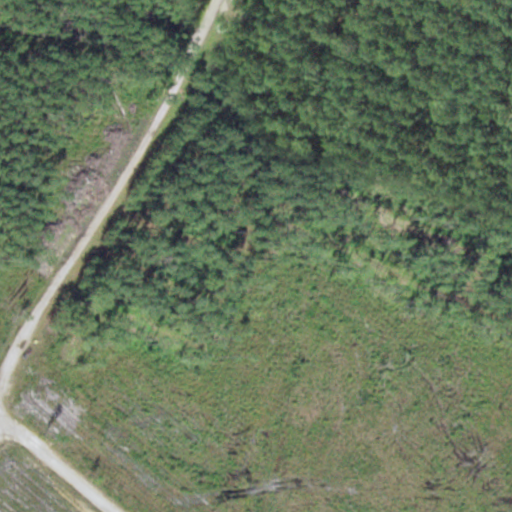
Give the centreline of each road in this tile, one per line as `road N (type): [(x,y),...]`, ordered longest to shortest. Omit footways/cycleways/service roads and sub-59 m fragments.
road 1 (track): [(228,0),(19,391),(14,432)]
road 2 (track): [(0,434),(45,437),(141,511)]
